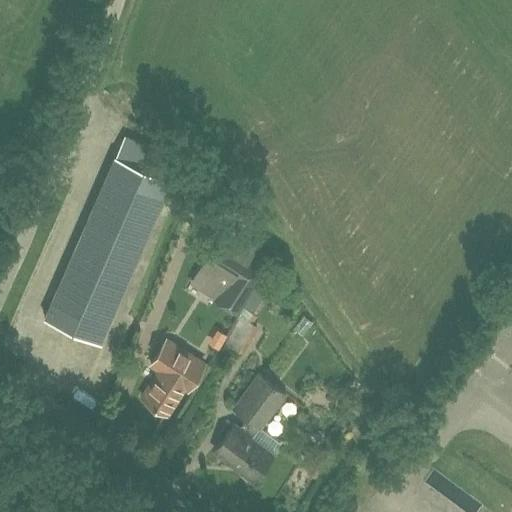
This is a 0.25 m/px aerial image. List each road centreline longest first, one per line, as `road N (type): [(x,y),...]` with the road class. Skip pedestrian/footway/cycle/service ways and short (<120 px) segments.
road 1 (unclassified): [(0,290),(119,0)]
road 2 (unclassified): [(189,511),(0,369)]
